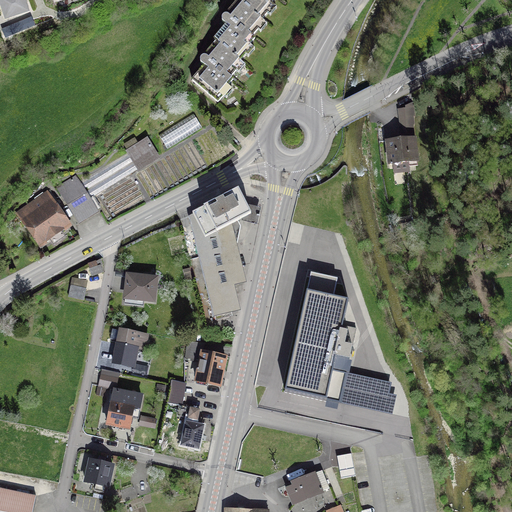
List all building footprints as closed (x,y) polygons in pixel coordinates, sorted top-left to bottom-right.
[(0,0),(6,16),(27,10),(23,0),(0,0)] [(216,41),(217,41),(240,61),(245,54),(243,52),(255,38),(252,36),(258,29),(255,27),(262,19),(238,0),(226,14),(227,15),(224,15),(222,17),(222,21),(226,25),(214,39),(216,41)] [(238,0),(262,19),(267,13),(265,11),(273,0),(238,0)] [(233,69),(240,61),(217,41),(216,41),(204,56),(205,56),(203,56),(201,58),(200,62),(204,66),(192,80),(218,102),(223,95),(221,93),(233,79),(230,77),(236,71),(233,69)] [(387,142),(390,164),(409,162),(409,166),(418,165),(412,124),(414,123),(413,116),(415,116),(413,102),(406,106),(406,108),(398,110),(400,125),(403,125),(405,140),(387,142)] [(193,113),(159,134),(167,149),(202,128),(193,113)] [(129,154),(81,184),(90,198),(158,157),(147,139),(127,152),(129,154)] [(97,210),(90,198),(81,184),(76,176),(57,188),(78,222),(97,210)] [(190,216),(215,316),(236,311),(230,286),(242,283),(233,247),(237,227),(235,222),(250,214),(238,191),(193,213),(194,214),(190,216)] [(16,212),(20,220),(40,247),(71,225),(58,207),(60,205),(58,201),(55,203),(47,192),(16,212)] [(98,270),(96,265),(88,268),(90,273),(98,270)] [(349,300),(335,297),(339,277),(309,271),(284,391),(340,403),(346,373),(333,371),(336,357),(349,359),(356,328),(344,326),(349,300)] [(128,275),(125,298),(154,301),(156,278),(128,275)] [(86,289),(71,285),(69,296),(83,300),(86,289)] [(120,329),(113,361),(127,365),(130,353),(127,352),(128,346),(138,348),(139,349),(142,334),(120,329)] [(202,352),(204,343),(187,342),(185,358),(201,360),(202,352)] [(202,352),(201,360),(196,380),(219,386),(225,357),(202,352)] [(119,377),(100,373),(97,387),(116,391),(119,377)] [(136,395),(114,391),(107,424),(129,428),(136,395)] [(198,448),(202,426),(196,425),(199,410),(185,406),(183,416),(188,417),(182,443),(181,443),(181,444),(198,448)] [(151,419),(140,416),(138,427),(149,429),(151,419)] [(14,424),(2,421),(1,427),(13,430),(14,424)] [(54,441),(33,437),(33,438),(23,436),(20,452),(30,454),(30,455),(50,459),(54,441)] [(90,460),(85,482),(108,487),(113,465),(90,460)] [(317,476),(323,490),(329,488),(323,473),(317,476)] [(321,491),(314,474),(292,482),(294,486),(287,488),(294,504),(307,498),(307,497),(321,491)] [(0,511),(32,511),(36,496),(0,488),(0,511)] [(142,489),(118,496),(121,505),(144,498),(142,489)]
